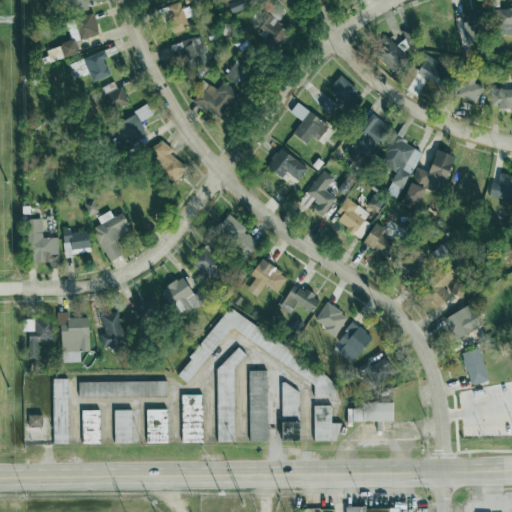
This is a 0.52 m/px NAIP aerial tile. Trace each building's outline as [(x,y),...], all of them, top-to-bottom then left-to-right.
[(64,0),(67,13),(86,9),(84,0),(64,0)] [(228,13),(243,9),(240,0),(236,0),(225,3),(228,13)] [(186,28),(177,2),(162,7),(170,33),(186,28)] [(511,34),(511,8),(492,9),(491,34),(511,34)] [(470,18),(474,17),(473,11),(457,15),(464,46),(476,43),(470,18)] [(276,47),(287,31),(273,21),(275,20),(263,12),(251,29),(276,47)] [(72,18),(77,40),(96,35),(91,13),(72,18)] [(205,63),(202,53),(203,53),(197,34),(178,41),(187,69),(205,63)] [(389,71),(402,55),(400,53),(407,45),(400,39),(395,46),(385,38),(370,55),(389,71)] [(44,49),(49,62),(74,53),(70,41),(44,49)] [(90,82),(108,75),(102,59),(105,58),(102,50),(67,64),(72,78),(86,72),(90,82)] [(433,68),(435,60),(421,55),(414,76),(435,84),(440,71),(433,68)] [(221,76),(233,87),(246,73),(234,62),(221,76)] [(473,78),(464,74),(453,95),(472,104),(480,87),(471,83),(473,78)] [(361,96),(336,77),(324,93),(350,112),(361,96)] [(89,94),(98,115),(125,102),(115,81),(89,94)] [(189,99),(215,119),(235,93),(221,81),(214,91),(203,82),(189,99)] [(488,108),(511,108),(511,89),(489,89),(488,108)] [(330,116),(336,104),(323,97),(317,108),(330,116)] [(299,121),(289,134),(303,144),(309,137),(314,141),(326,126),(295,103),(287,112),(299,121)] [(132,111),(138,122),(150,115),(143,104),(132,111)] [(343,150),(364,162),(386,125),(364,112),(343,150)] [(114,153),(144,134),(131,114),(101,133),(114,153)] [(420,151),(391,136),(376,164),(394,172),(383,193),(396,199),(420,151)] [(171,151),(157,139),(142,157),(172,182),(184,168),(168,155),(171,151)] [(305,166),(276,149),(264,168),(279,178),(283,172),(297,180),(305,166)] [(415,206),(420,189),(438,195),(450,156),(433,150),(426,172),(412,168),(402,201),(415,206)] [(322,190),(331,178),(320,170),(303,193),(318,204),(313,211),(320,216),(333,198),(322,190)] [(489,183),(487,196),(510,200),(511,189),(511,175),(496,173),(495,183),(489,183)] [(272,192),(283,200),(292,187),(281,180),(272,192)] [(362,221),(367,211),(343,199),(331,224),(359,237),(366,223),(362,221)] [(119,255),(111,239),(128,231),(119,213),(110,217),(108,211),(95,217),(98,225),(90,228),(106,261),(119,255)] [(213,233),(246,255),(257,239),(224,217),(213,233)] [(25,220),(26,264),(43,263),(43,258),(56,257),(55,238),(40,238),(40,219),(25,220)] [(358,242),(377,258),(389,244),(379,235),(383,230),(374,223),(358,242)] [(88,254),(87,232),(69,233),(68,229),(60,229),(62,255),(88,254)] [(211,275),(219,257),(198,247),(190,266),(211,275)] [(274,293),(285,277),(259,259),(248,275),(253,278),(245,290),(255,297),(262,285),(274,293)] [(448,294),(441,287),(454,274),(444,264),(418,290),(435,307),(448,294)] [(159,289),(176,316),(196,304),(180,277),(159,289)] [(295,302),(310,311),(317,300),(292,283),(277,306),(288,313),(295,302)] [(333,335),(345,316),(324,303),(312,321),(333,335)] [(441,319),(453,340),(477,327),(465,305),(441,319)] [(229,326),(312,387),(311,389),(325,399),(335,386),(226,306),(174,376),(185,384),(229,326)] [(86,318),(67,318),(66,312),(58,312),(59,363),(78,362),(78,352),(86,351),(86,318)] [(98,348),(120,346),(118,313),(99,314),(100,334),(97,334),(98,348)] [(35,342),(51,342),(50,319),(21,319),(21,331),(26,331),(26,359),(35,359),(35,342)] [(347,361),(369,339),(354,324),(331,345),(347,361)] [(460,353),(468,386),(485,381),(477,349),(460,353)] [(213,358),(214,442),(232,441),(231,363),(240,363),(240,357),(213,358)] [(366,362),(355,368),(366,390),(389,378),(380,359),(368,365),(366,362)] [(265,441),(264,370),(245,370),(246,441),(265,441)] [(65,379),(50,379),(51,444),(66,444),(65,379)] [(164,381),(76,382),(76,398),(165,397),(164,381)] [(278,441),(296,441),(296,385),(278,385),(278,441)] [(179,443),(200,442),(199,395),(178,395),(179,443)] [(391,421),(391,402),(349,403),(350,422),(391,421)] [(310,440),(337,441),(337,423),(329,423),(329,405),(311,405),(310,440)] [(97,444),(97,410),(79,411),(80,444),(97,444)] [(129,410),(111,410),(112,443),(130,443),(129,410)] [(143,410),(144,444),(165,443),(165,410),(143,410)] [(40,427),(39,415),(25,415),(25,428),(40,427)]
